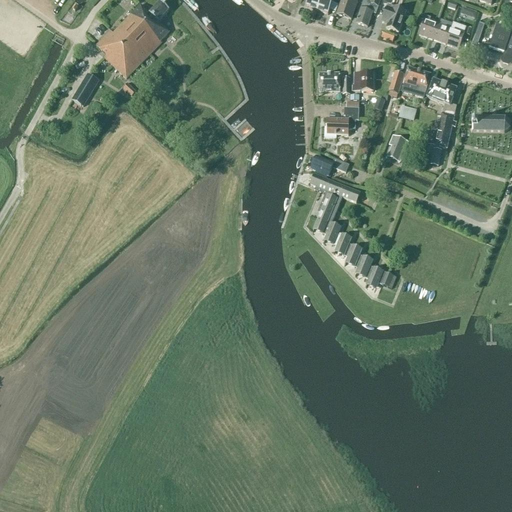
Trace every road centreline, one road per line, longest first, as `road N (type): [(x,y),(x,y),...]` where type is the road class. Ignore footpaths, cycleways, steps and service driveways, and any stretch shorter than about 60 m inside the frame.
road 1 (unclassified): [(511,84),(313,34)]
road 2 (residential): [(359,176),(490,229),(501,221),(511,184)]
road 3 (unclassified): [(26,132),(80,26),(105,0)]
